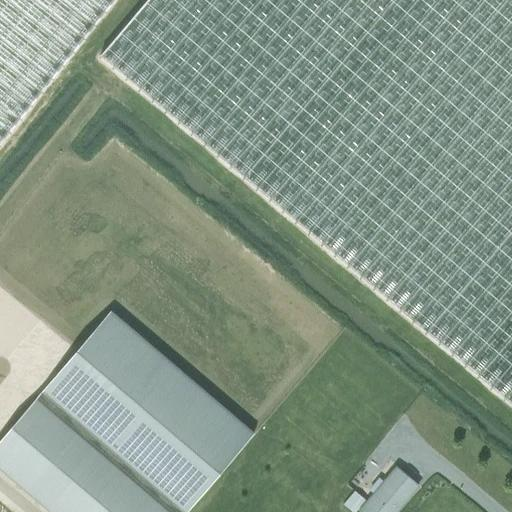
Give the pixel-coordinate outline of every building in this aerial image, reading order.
[(0,0),(0,143),(114,0),(0,0)] [(511,0),(126,0),(82,55),(511,402),(511,0)] [(262,511),(319,445),(273,407),(306,367),(163,247),(113,306),(256,426),(267,413),(274,419),(195,511),(262,511)] [(0,475),(43,511),(184,511),(251,435),(107,312),(0,438),(0,475)] [(359,510),(361,511),(395,511),(417,487),(394,468),(359,510)] [(357,511),(367,496),(354,489),(345,504),(357,511)]
